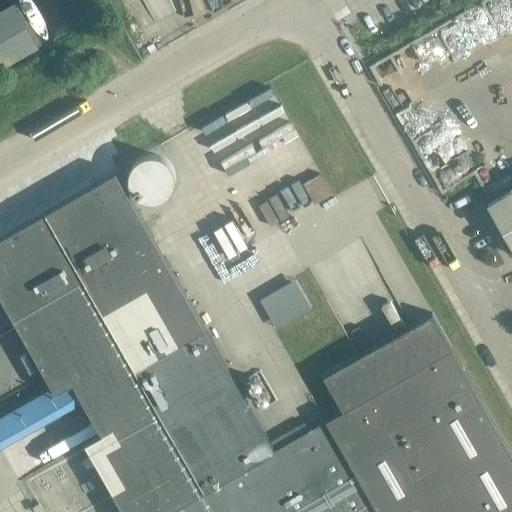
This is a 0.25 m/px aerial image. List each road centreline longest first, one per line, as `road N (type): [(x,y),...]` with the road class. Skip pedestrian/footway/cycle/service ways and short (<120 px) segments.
road 1 (unclassified): [(301,0),(511,367)]
road 2 (unclassified): [(0,171),(296,0)]
